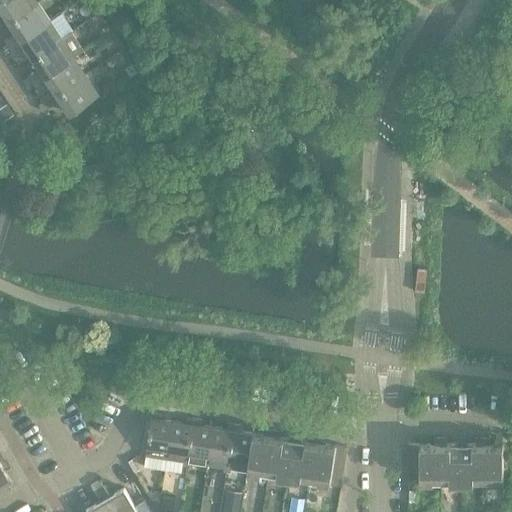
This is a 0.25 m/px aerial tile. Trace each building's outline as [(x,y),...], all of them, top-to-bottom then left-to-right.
[(36,0),(0,0),(0,10),(7,22),(37,2),(36,0)] [(37,2),(7,22),(15,33),(4,40),(8,47),(49,20),(37,2)] [(49,20),(8,47),(13,54),(24,47),(31,58),(61,38),(49,20)] [(61,38),(31,58),(38,69),(27,76),(32,83),(73,56),(61,38)] [(73,56),(32,83),(36,90),(47,83),(55,94),(85,74),(73,56)] [(132,63),(124,68),(130,77),(137,72),(132,63)] [(55,94),(39,104),(43,111),(59,101),(67,113),(97,93),(85,74),(55,94)] [(7,103),(0,107),(0,121),(14,113),(7,103)] [(151,456),(167,458),(173,420),(160,418),(161,413),(153,411),(146,459),(150,459),(151,456)] [(173,420),(167,458),(184,461),(183,464),(187,465),(194,418),(187,417),(186,422),(173,420)] [(194,418),(187,465),(190,466),(191,462),(208,464),(214,426),(201,424),(202,419),(194,418)] [(226,428),(214,426),(208,464),(224,467),(224,471),(227,471),(235,424),(227,423),(226,428)] [(242,425),(235,424),(227,471),(231,472),(231,468),(248,471),(254,433),(241,431),(242,425)] [(254,433),(248,471),(269,474),(275,436),(276,431),(268,429),(267,435),(254,433)] [(275,436),(269,474),(289,477),(295,439),(275,436)] [(315,442),(309,480),(330,484),(331,477),(332,471),(333,465),(334,458),(335,452),(336,446),(323,443),(323,438),(315,437),(314,442),(315,442)] [(420,444),(420,450),(420,457),(420,463),(420,469),(420,476),(420,482),(442,482),(442,444),(442,438),(434,438),(434,444),(420,444)] [(482,438),(482,443),(483,444),(483,482),(504,482),(504,443),(490,444),(490,438),(482,438)] [(295,439),(289,477),(309,480),(315,442),(314,442),(295,439)] [(462,444),(462,482),(483,482),(483,444),(482,443),(462,444)] [(442,444),(442,482),(462,482),(462,444),(442,444)] [(347,447),(336,446),(335,452),(346,454),(347,447)] [(345,460),(346,454),(335,452),(334,458),(345,460)] [(333,465),(344,466),(345,460),(334,458),(333,465)] [(344,466),(333,465),(332,471),(343,473),(344,466)] [(342,479),(343,473),(332,471),(331,477),(342,479)] [(0,476),(6,486),(11,483),(5,473),(0,476)] [(341,485),(342,479),(331,477),(330,484),(341,485)] [(105,488),(101,480),(91,485),(96,493),(105,488)] [(96,493),(101,502),(86,510),(87,511),(113,511),(105,499),(110,496),(105,488),(96,493)] [(138,511),(125,488),(110,496),(105,499),(113,511),(138,511)] [(162,494),(159,510),(172,511),(175,496),(162,494)]
